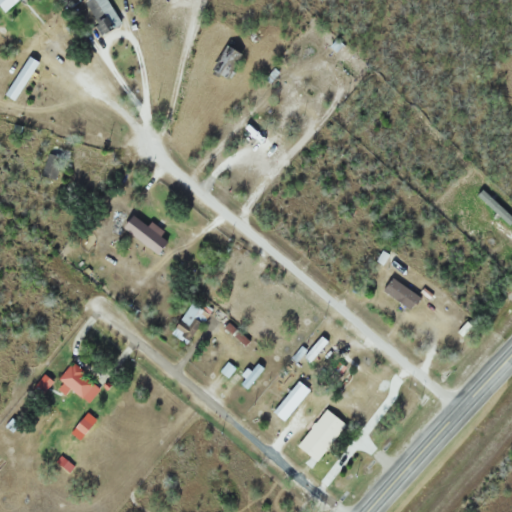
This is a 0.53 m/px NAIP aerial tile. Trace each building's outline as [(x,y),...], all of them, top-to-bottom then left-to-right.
[(0,0),(0,11),(2,13),(17,0),(0,0)] [(85,0),(81,3),(101,36),(119,25),(103,0),(85,0)] [(1,94),(12,102),(37,64),(26,57),(1,94)] [(52,181),(60,158),(46,154),(39,177),(52,181)] [(164,243),(157,237),(161,233),(148,222),(143,227),(130,215),(120,227),(152,257),(164,243)] [(427,286),(397,266),(391,275),(421,295),(427,286)] [(379,294),(409,311),(418,296),(388,278),(379,294)] [(208,313),(192,301),(171,329),(187,341),(208,313)] [(79,399),(92,382),(69,364),(56,380),(79,399)] [(302,389),(296,383),(269,412),(276,418),(302,389)] [(295,447),(314,462),(343,427),(324,411),(295,447)]
